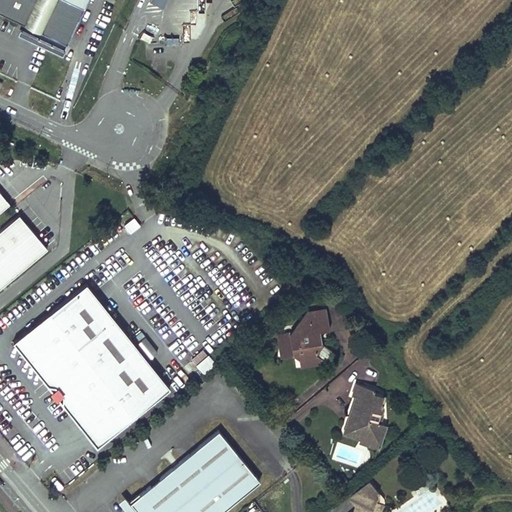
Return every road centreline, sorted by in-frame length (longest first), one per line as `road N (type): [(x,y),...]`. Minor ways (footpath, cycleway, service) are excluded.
road 1 (unknown): [(125,147),(151,121),(213,22)]
road 2 (unknown): [(260,441),(362,365)]
road 3 (residential): [(0,103),(64,134),(119,130)]
